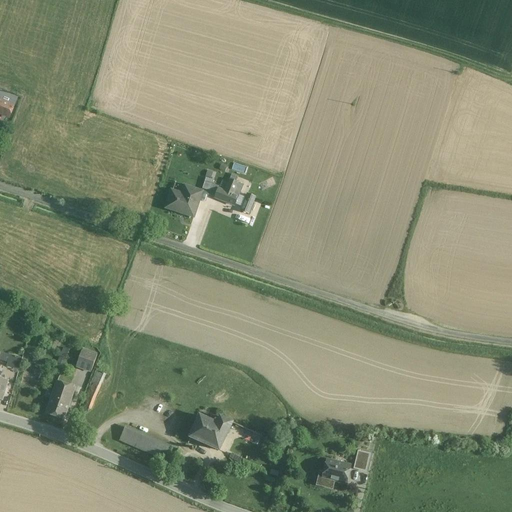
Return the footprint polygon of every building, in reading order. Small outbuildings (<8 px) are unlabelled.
[(14,107),(0,101),(0,114),(9,118),(14,107)] [(206,178),(202,190),(210,192),(213,185),(214,181),(206,178)] [(273,178),(266,181),(269,188),(276,185),(273,178)] [(225,192),(218,190),(215,198),(235,206),(243,186),(230,181),(225,192)] [(219,187),(213,185),(210,192),(209,196),(215,198),(218,190),(219,187)] [(185,196),(172,192),(166,209),(194,218),(202,193),(188,188),(185,196)] [(247,195),(241,211),(249,214),(255,198),(247,195)] [(64,348),(56,367),(62,369),(69,350),(64,348)] [(97,355),(83,350),(77,367),(91,372),(97,355)] [(22,359),(10,355),(6,367),(19,370),(22,359)] [(96,371),(88,390),(98,394),(106,375),(96,371)] [(57,382),(45,414),(64,421),(76,388),(57,382)] [(88,390),(81,409),(90,413),(98,394),(88,390)] [(215,423),(199,416),(190,438),(219,451),(232,424),(220,418),(218,422),(216,421),(215,423)] [(161,443),(125,428),(119,441),(155,456),(161,443)] [(253,432),(250,440),(258,443),(261,436),(253,432)] [(172,448),(161,443),(155,456),(167,461),(172,448)] [(364,458),(357,456),(354,469),(361,470),(364,458)] [(351,467),(327,461),(322,479),(346,485),(351,467)]
